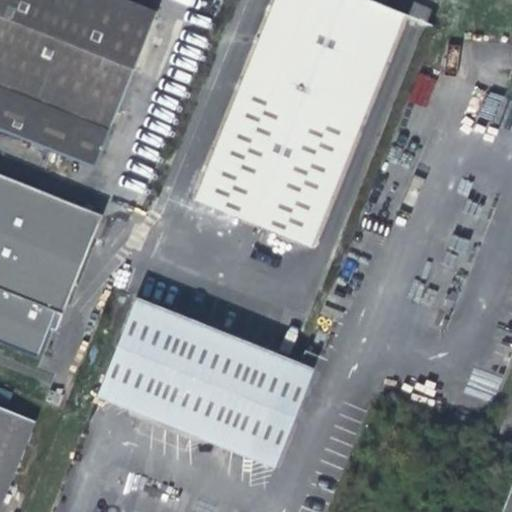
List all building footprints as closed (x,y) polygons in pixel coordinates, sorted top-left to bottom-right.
[(123,0),(0,0),(0,131),(96,170),(158,14),(123,0)] [(278,0),(196,201),(311,247),(406,16),(366,0),(278,0)] [(103,216),(0,175),(0,342),(39,357),(51,326),(57,310),(64,313),(65,313),(103,216)] [(314,369),(300,363),(138,298),(97,398),(273,468),(314,369)] [(58,329),(64,313),(57,310),(51,326),(58,329)] [(0,408),(0,508),(35,422),(0,408)] [(511,511),(511,492),(503,511),(511,511)]
